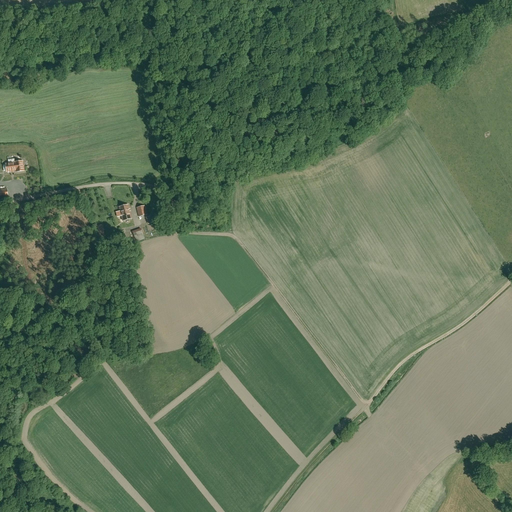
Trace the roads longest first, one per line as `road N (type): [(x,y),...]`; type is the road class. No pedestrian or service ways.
road 1 (track): [(272,511),(402,360),(511,281)]
road 2 (track): [(162,186),(186,229),(224,232),(236,244),(364,406)]
road 3 (track): [(248,130),(314,111),(348,83),(437,57),(466,18)]
road 4 (unclassified): [(0,203),(109,183),(169,186)]
